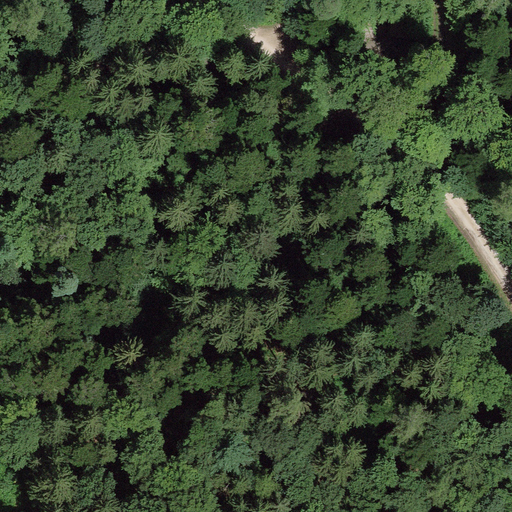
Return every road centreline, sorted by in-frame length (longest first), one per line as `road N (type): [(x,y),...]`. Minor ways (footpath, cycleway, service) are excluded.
road 1 (track): [(0,74),(273,50)]
road 2 (track): [(447,200),(437,0)]
road 3 (track): [(193,0),(346,106)]
road 4 (track): [(447,200),(346,106)]
